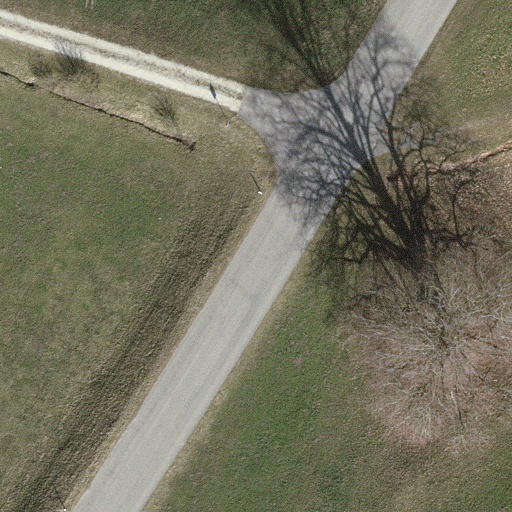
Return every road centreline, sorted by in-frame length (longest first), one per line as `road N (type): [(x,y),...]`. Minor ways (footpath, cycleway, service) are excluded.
road 1 (tertiary): [(427,0),(96,511)]
road 2 (track): [(0,21),(342,136)]
road 3 (track): [(511,126),(432,138),(342,136)]
